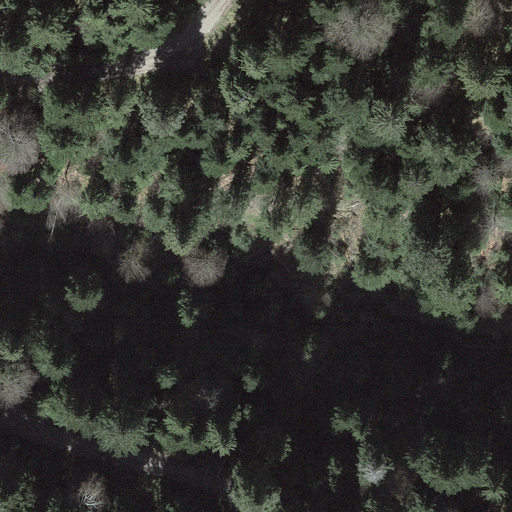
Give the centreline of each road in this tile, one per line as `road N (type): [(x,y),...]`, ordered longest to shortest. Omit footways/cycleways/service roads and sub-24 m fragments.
road 1 (track): [(270,511),(193,476),(0,414)]
road 2 (track): [(0,69),(155,54),(194,33),(220,0)]
